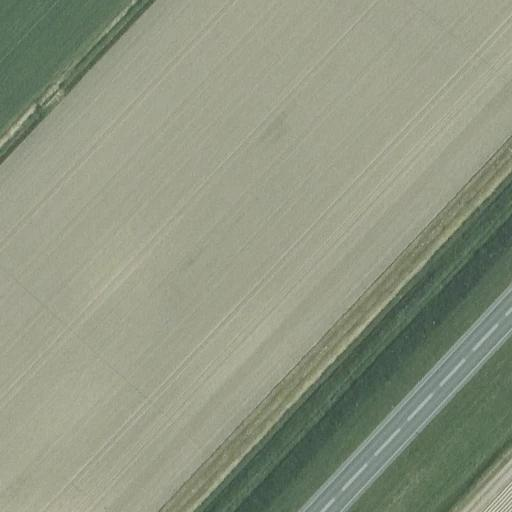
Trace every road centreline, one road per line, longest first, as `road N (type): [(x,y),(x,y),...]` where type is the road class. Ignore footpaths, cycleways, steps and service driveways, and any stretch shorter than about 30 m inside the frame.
road 1 (track): [(170,511),(511,148)]
road 2 (trunk): [(321,511),(511,308)]
